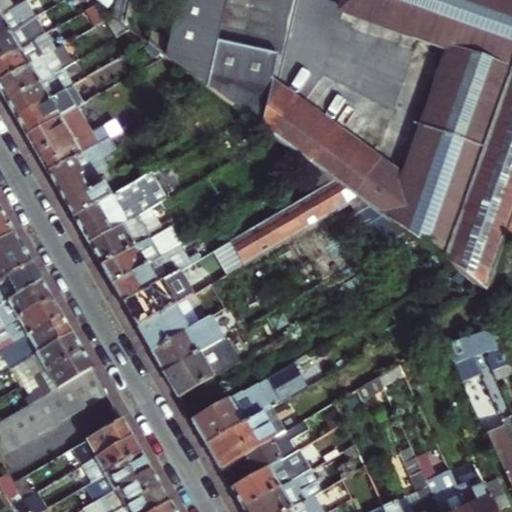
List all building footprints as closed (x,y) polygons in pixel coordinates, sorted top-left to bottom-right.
[(10,0),(0,0),(0,16),(15,8),(10,0)] [(117,0),(113,19),(130,31),(138,0),(117,0)] [(179,0),(169,40),(165,57),(166,58),(204,85),(215,93),(234,107),(250,118),(269,133),(280,89),(286,61),(226,46),(236,0),(179,0)] [(511,0),(349,0),(346,13),(454,51),(407,182),(392,222),(408,233),(432,251),(456,269),(482,287),(489,292),(508,239),(511,227),(511,0)] [(0,38),(24,25),(15,8),(0,16),(0,38)] [(33,20),(24,25),(0,38),(0,61),(34,41),(28,33),(38,27),(33,20)] [(165,57),(169,40),(150,35),(147,44),(149,45),(165,57)] [(34,41),(0,61),(0,83),(53,54),(49,46),(39,51),(34,41)] [(53,54),(0,83),(0,90),(2,94),(8,103),(63,71),(53,54)] [(63,71),(8,103),(12,111),(17,119),(64,93),(73,88),(63,71)] [(269,133),(276,138),(298,153),(317,167),(337,181),(356,196),(361,199),(386,217),(392,222),(407,182),(280,89),(269,133)] [(70,105),(64,93),(17,119),(22,129),(27,137),(83,105),(79,99),(70,105)] [(87,102),(83,105),(27,137),(39,158),(49,174),(110,139),(104,128),(91,135),(79,116),(92,109),(87,102)] [(118,152),(110,139),(49,174),(64,200),(75,220),(112,198),(90,159),(96,155),(101,162),(118,152)] [(317,167),(302,176),(312,196),(337,181),(317,167)] [(153,175),(112,198),(75,220),(84,234),(91,247),(129,224),(153,210),(169,201),(153,175)] [(242,261),(230,268),(233,274),(332,216),(330,211),(356,196),(337,181),(312,196),(233,243),(242,261)] [(386,217),(361,199),(351,205),(364,229),(373,224),(386,217)] [(129,224),(91,247),(97,258),(103,267),(151,239),(165,231),(153,210),(129,224)] [(0,244),(16,235),(11,226),(4,215),(0,217),(0,244)] [(386,246),(408,233),(392,222),(386,217),(373,224),(386,246)] [(151,239),(103,267),(108,277),(113,286),(182,246),(171,227),(165,231),(151,239)] [(0,285),(34,266),(26,252),(16,235),(0,244),(0,285)] [(182,246),(113,286),(119,296),(125,305),(180,273),(203,260),(200,254),(190,260),(182,246)] [(203,260),(180,273),(194,297),(227,278),(213,254),(203,260)] [(0,285),(0,308),(44,283),(40,276),(34,266),(0,285)] [(180,273),(125,305),(132,318),(139,330),(178,306),(191,299),(194,297),(180,273)] [(0,330),(53,300),(49,293),(44,283),(0,308),(0,330)] [(191,299),(178,306),(192,331),(205,323),(191,299)] [(17,344),(64,317),(59,310),(53,300),(0,330),(0,349),(2,353),(17,344)] [(178,306),(139,330),(146,342),(153,353),(186,334),(192,331),(178,306)] [(12,370),(27,362),(73,335),(69,328),(64,317),(17,344),(22,354),(7,362),(12,370)] [(192,331),(186,334),(153,353),(159,364),(165,375),(225,340),(213,318),(205,323),(192,331)] [(448,348),(465,385),(483,378),(489,376),(494,374),(499,372),(491,354),(504,349),(496,333),(448,348)] [(25,386),(84,353),(79,344),(73,335),(27,362),(33,373),(22,379),(25,386)] [(226,339),(225,340),(165,375),(173,388),(180,400),(240,364),(226,339)] [(511,366),(504,349),(491,354),(499,372),(511,366)] [(46,396),(94,370),(90,362),(84,353),(25,386),(29,392),(40,386),(46,396)] [(243,393),(193,422),(200,435),(207,447),(250,421),(272,409),(304,390),(290,365),(243,393)] [(511,366),(499,372),(494,374),(498,383),(511,377),(511,366)] [(403,367),(380,380),(383,388),(407,376),(403,367)] [(0,455),(2,459),(111,399),(94,370),(46,396),(0,422),(0,455)] [(380,380),(357,393),(362,403),(385,391),(383,388),(380,380)] [(221,471),(244,458),(286,434),(272,409),(250,421),(207,447),(215,460),(221,471)] [(84,468),(94,463),(134,440),(130,433),(124,422),(74,450),(84,468)] [(286,434),(244,458),(249,468),(256,478),(296,455),(289,442),(309,431),(304,423),(286,434)] [(511,445),(504,428),(489,435),(511,484),(511,445)] [(84,468),(94,484),(144,456),(139,449),(134,440),(94,463),(84,468)] [(441,511),(421,469),(417,460),(412,449),(401,454),(420,494),(408,500),(414,511),(441,511)] [(256,478),(233,491),(239,502),(244,511),(310,473),(299,453),(296,455),(256,478)] [(432,463),(428,455),(417,460),(421,469),(432,463)] [(87,488),(96,504),(153,472),(149,465),(144,456),(94,484),(87,488)] [(440,480),(432,463),(421,469),(441,511),(470,511),(463,497),(452,474),(440,480)] [(310,473),(244,511),(290,511),(308,502),(302,490),(317,481),(312,471),(310,473)] [(86,511),(121,511),(162,488),(158,481),(153,472),(96,504),(86,510),(86,511)] [(15,483),(25,501),(35,496),(25,478),(15,483)] [(511,507),(499,480),(485,487),(497,511),(500,511),(506,509),(511,507)] [(315,497),(324,493),(317,481),(302,490),(308,502),(315,497)] [(497,511),(485,487),(463,497),(470,511),(497,511)] [(167,497),(162,488),(121,511),(158,511),(172,505),(167,497)] [(44,511),(47,511),(38,494),(35,496),(25,501),(31,511),(44,511)] [(323,511),(315,497),(308,502),(290,511),(323,511)] [(384,510),(384,511),(414,511),(408,500),(408,498),(384,509),(384,510)]
